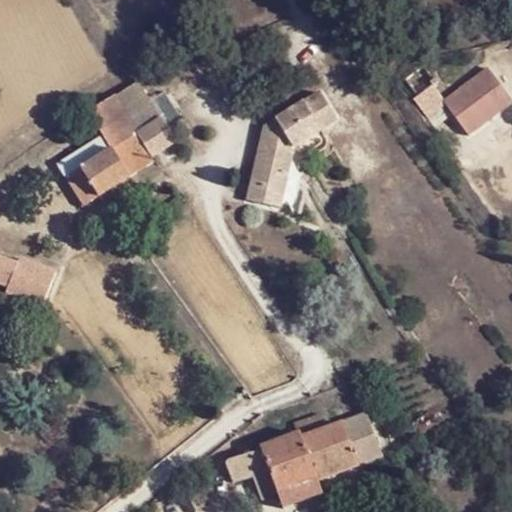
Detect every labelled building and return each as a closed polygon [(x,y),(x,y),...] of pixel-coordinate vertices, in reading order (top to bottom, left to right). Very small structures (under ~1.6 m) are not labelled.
[(473,113),(458,124),(463,131),(506,101),(484,70),(456,90),(473,113)] [(431,124),(448,112),(443,100),(429,82),(415,91),(410,94),(431,124)] [(448,112),(458,124),(473,113),(456,90),(443,100),(448,112)] [(142,92),(123,104),(136,124),(131,127),(133,131),(143,146),(150,141),(159,155),(176,143),(142,92)] [(318,93),(278,125),(295,152),(340,120),(318,93)] [(136,124),(123,104),(95,124),(104,142),(74,165),(95,197),(150,159),(143,146),(133,131),(131,127),(136,124)] [(295,152),(278,125),(273,143),(262,141),(251,213),(272,218),(278,180),(290,182),(295,152)] [(157,172),(150,159),(95,197),(104,206),(157,172)] [(95,197),(74,165),(61,174),(89,215),(104,206),(95,197)] [(284,220),(290,182),(278,180),(272,218),(284,220)] [(11,298),(15,300),(53,274),(28,261),(20,270),(0,260),(0,283),(14,290),(11,298)] [(53,274),(15,300),(39,312),(58,277),(53,274)] [(364,408),(323,423),(301,430),(318,475),(381,452),(364,408)] [(317,409),(296,417),(298,423),(301,430),(323,423),(317,409)] [(318,475),(301,430),(298,423),(256,440),(266,465),(276,491),(318,475)] [(250,470),(266,465),(256,440),(221,454),(230,478),(250,470)] [(260,496),(276,491),(266,465),(250,470),(260,496)] [(282,505),(323,489),(318,477),(318,475),(276,491),(282,505)]
